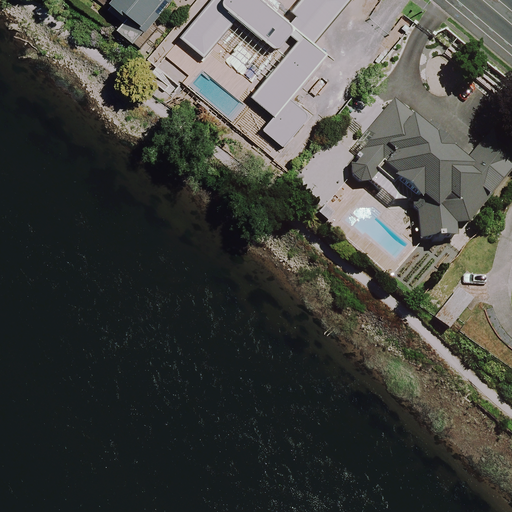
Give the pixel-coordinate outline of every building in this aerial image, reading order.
[(187,0),(189,1),(189,0),(100,0),(140,30),(162,0),(187,0)] [(322,55),(298,35),(305,27),(288,13),(281,21),(254,0),(231,0),(215,20),(272,66),(262,78),(287,98),(322,55)] [(186,39),(160,19),(142,42),(168,62),(186,39)] [(456,241),(456,232),(511,171),(511,168),(472,132),(450,155),(395,104),(340,164),(388,207),(401,194),(415,207),(410,216),(411,242),(456,241)] [(312,148),(280,121),(259,146),(291,173),(312,148)] [(469,302),(455,290),(429,322),(443,334),(469,302)]
